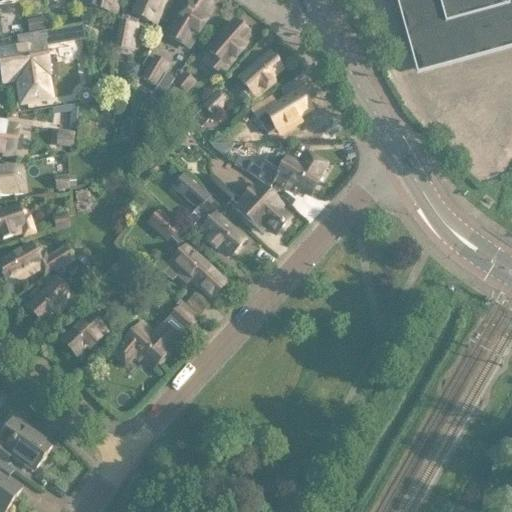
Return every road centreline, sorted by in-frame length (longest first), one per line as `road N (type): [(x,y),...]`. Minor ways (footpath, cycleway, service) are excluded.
road 1 (residential): [(119,459),(398,161)]
road 2 (tertiary): [(398,161),(314,0)]
road 3 (residential): [(119,459),(0,343)]
road 4 (tertiary): [(511,275),(452,230),(398,161)]
